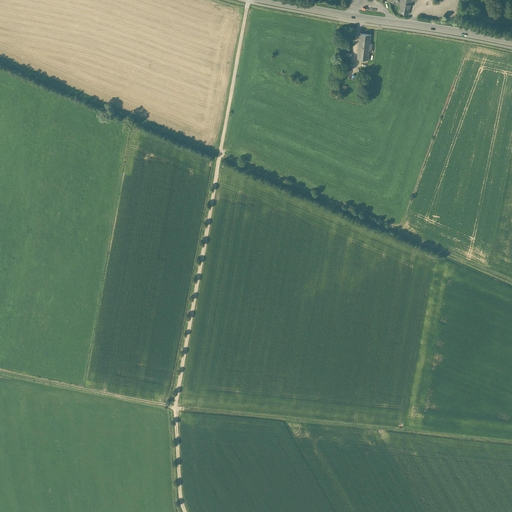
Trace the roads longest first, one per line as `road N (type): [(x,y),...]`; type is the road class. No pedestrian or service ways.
road 1 (track): [(248,0),(175,408),(184,511)]
road 2 (track): [(511,427),(175,408)]
road 3 (secondary): [(511,42),(263,0)]
